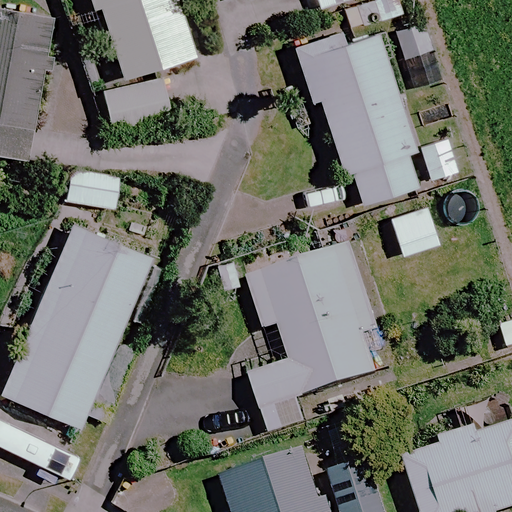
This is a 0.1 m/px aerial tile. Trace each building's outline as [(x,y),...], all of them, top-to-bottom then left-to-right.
[(191,61),(173,0),(82,0),(86,12),(98,9),(119,82),(191,61)] [(47,24),(0,16),(0,159),(26,163),(47,24)] [(411,153),(372,36),(301,60),(340,177),(411,153)] [(171,124),(163,85),(99,97),(106,136),(171,124)] [(114,178),(65,175),(63,208),(113,211),(114,178)] [(146,259),(64,227),(0,390),(0,399),(78,430),(146,259)] [(374,332),(345,242),(257,270),(287,364),(245,377),(265,438),(304,426),(296,402),(374,377),(360,336),(374,332)] [(508,511),(511,511),(511,423),(399,456),(414,511),(508,511)] [(317,511),(302,454),(218,477),(228,511),(317,511)] [(379,511),(365,463),(326,475),(337,511),(379,511)]
